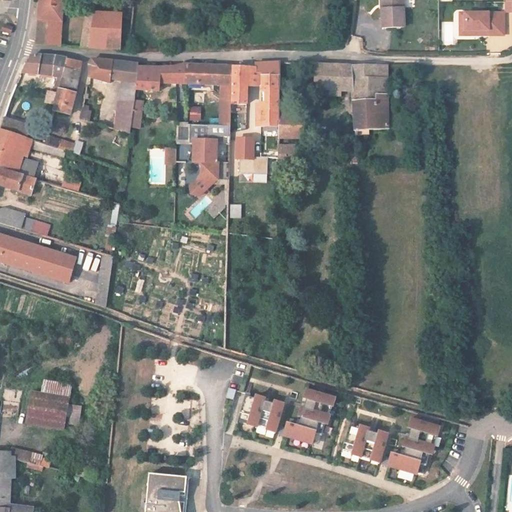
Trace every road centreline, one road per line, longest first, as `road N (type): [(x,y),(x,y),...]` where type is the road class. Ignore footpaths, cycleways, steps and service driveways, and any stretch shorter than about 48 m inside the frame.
road 1 (track): [(0,275),(226,353),(483,425)]
road 2 (residential): [(511,58),(147,57),(19,44)]
road 3 (residential): [(219,511),(212,504),(221,368)]
